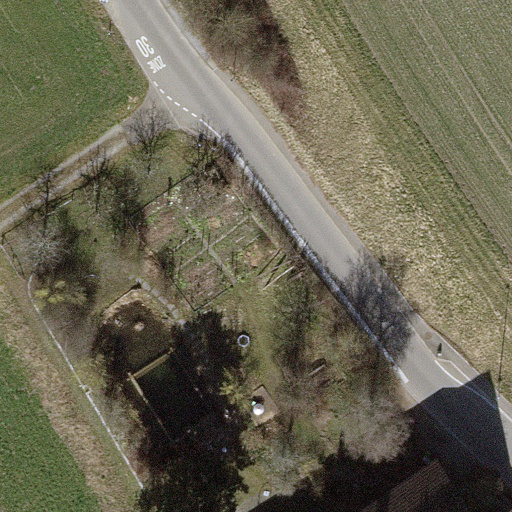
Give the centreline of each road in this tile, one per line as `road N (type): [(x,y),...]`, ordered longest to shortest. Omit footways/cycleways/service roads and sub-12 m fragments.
road 1 (tertiary): [(132,0),(391,340),(511,462)]
road 2 (track): [(201,100),(0,229)]
